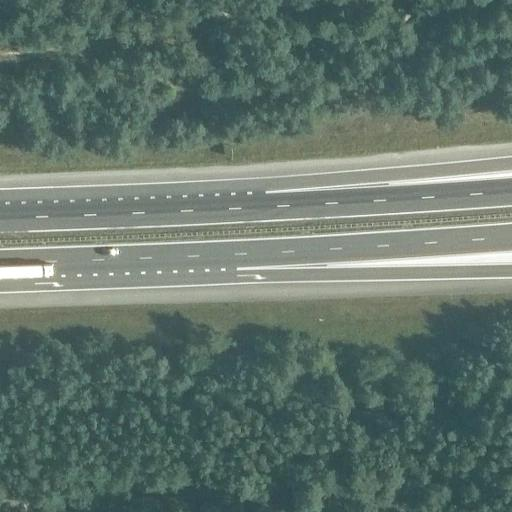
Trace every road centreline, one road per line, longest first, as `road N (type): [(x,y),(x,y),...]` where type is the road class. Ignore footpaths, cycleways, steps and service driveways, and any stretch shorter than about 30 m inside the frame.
road 1 (motorway): [(236,253),(511,273)]
road 2 (motorway): [(236,253),(511,237)]
road 3 (motorway): [(270,207),(0,219)]
road 4 (motorway): [(511,164),(411,173),(270,207)]
road 5 (motorway): [(511,192),(270,207)]
road 6 (motorway): [(0,263),(236,253)]
